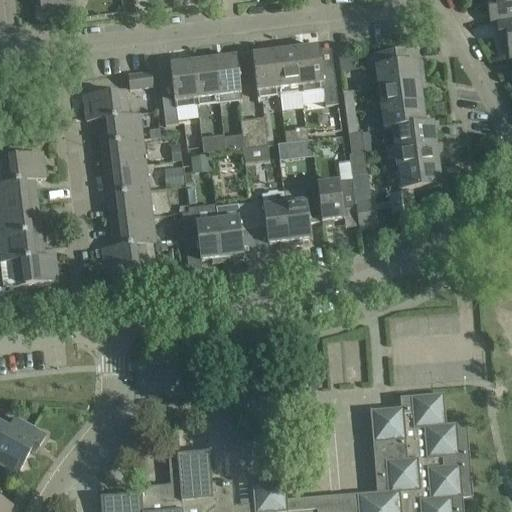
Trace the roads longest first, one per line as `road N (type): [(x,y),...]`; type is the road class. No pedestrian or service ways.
road 1 (residential): [(110,330),(351,283),(409,262),(511,201)]
road 2 (residential): [(56,49),(424,2)]
road 3 (residential): [(74,266),(81,231),(72,161),(63,154),(56,49)]
road 4 (residential): [(43,511),(113,409),(110,330)]
road 5 (residential): [(424,2),(436,9),(511,140)]
